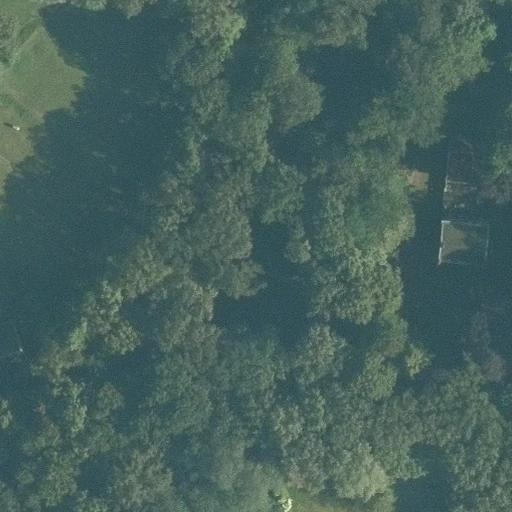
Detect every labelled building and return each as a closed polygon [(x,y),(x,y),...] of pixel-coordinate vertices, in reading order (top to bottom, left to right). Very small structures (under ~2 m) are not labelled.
[(449,134),(445,177),(492,182),(496,139),(449,134)] [(486,217),(501,218),(504,190),(489,189),(486,217)] [(442,213),(438,250),(485,255),(488,217),(442,213)] [(13,319),(0,323),(0,371),(19,364),(17,373),(24,379),(34,375),(35,366),(29,360),(20,338),(29,335),(25,324),(17,327),(13,319)] [(293,445),(286,484),(320,489),(326,451),(293,445)] [(395,449),(392,469),(391,473),(463,484),(466,460),(395,449)] [(422,507),(439,510),(442,490),(425,487),(422,507)] [(486,487),(483,511),(497,511),(501,489),(486,487)]
